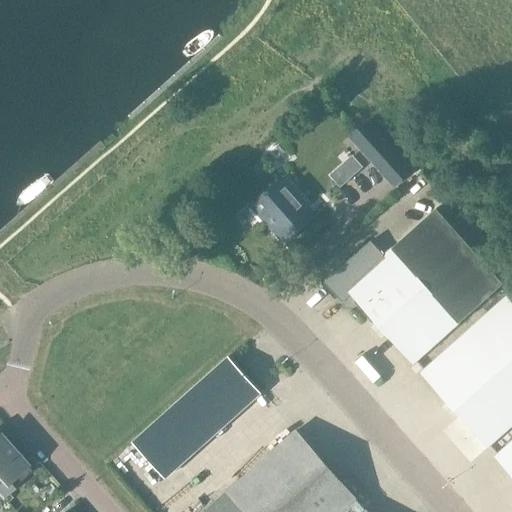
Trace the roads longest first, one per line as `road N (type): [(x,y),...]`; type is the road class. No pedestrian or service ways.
road 1 (unclassified): [(450,511),(284,326),(254,300),(183,273),(93,280),(38,306),(2,390)]
road 2 (residential): [(111,511),(2,390)]
